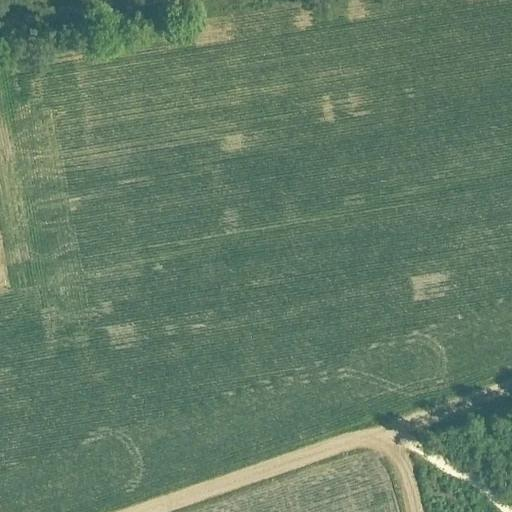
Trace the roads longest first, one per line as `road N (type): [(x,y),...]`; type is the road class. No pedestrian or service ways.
road 1 (unclassified): [(154,511),(511,387)]
road 2 (unclassified): [(0,21),(132,0)]
